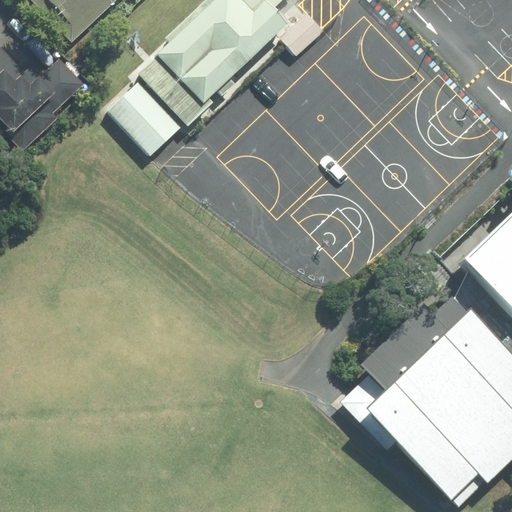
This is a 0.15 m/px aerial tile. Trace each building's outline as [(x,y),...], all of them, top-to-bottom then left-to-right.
[(117,0),(47,0),(78,34),(117,0)] [(280,0),(219,0),(142,72),(190,123),(294,26),(274,6),(280,0)] [(27,78),(0,49),(0,120),(12,133),(72,78),(51,55),(27,78)] [(180,127),(140,82),(109,109),(150,154),(180,127)] [(511,213),(467,258),(511,303),(511,213)] [(511,311),(465,263),(335,390),(454,511),(480,511),(511,481),(511,311)]
